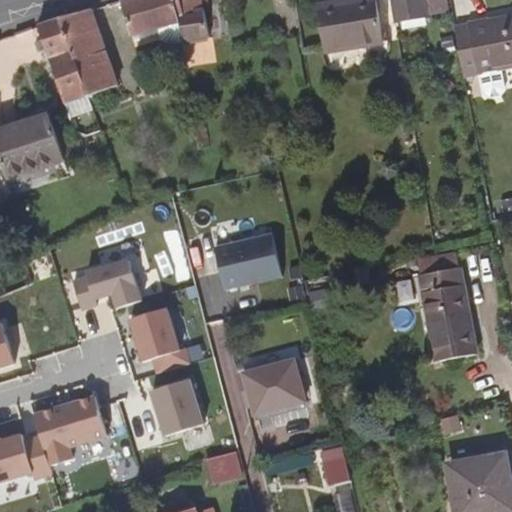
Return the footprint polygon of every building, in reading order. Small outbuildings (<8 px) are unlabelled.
[(127,0),(123,1),(133,36),(181,24),(185,42),(210,39),(207,16),(202,0),(127,0)] [(326,52),(385,43),(378,0),(355,0),(319,6),(326,52)] [(391,0),(396,22),(429,17),(425,0),(391,0)] [(454,13),(451,0),(425,0),(429,17),(454,13)] [(70,16),(61,19),(89,97),(120,85),(93,9),(70,16)] [(511,14),(456,25),(466,78),(511,68),(511,14)] [(61,19),(38,27),(66,106),(89,97),(61,19)] [(0,131),(0,153),(8,179),(56,164),(65,161),(51,116),(0,131)] [(422,164),(419,150),(387,155),(388,166),(405,164),(406,167),(422,164)] [(59,173),(56,164),(8,179),(11,188),(59,173)] [(216,248),(226,291),(284,277),(273,235),(216,248)] [(419,260),(422,275),(461,268),(457,252),(419,260)] [(146,300),(134,260),(91,273),(92,276),(77,281),(86,309),(101,304),(100,299),(117,293),(122,308),(146,300)] [(461,268),(422,275),(438,361),(477,353),(461,268)] [(183,351),(170,309),(133,320),(146,362),(155,359),(159,374),(193,363),(188,349),(183,351)] [(0,368),(16,364),(4,323),(0,324),(0,368)] [(238,373),(246,408),(253,407),(255,415),(306,403),(296,359),(238,373)] [(168,436),(206,425),(193,380),(154,391),(168,436)] [(110,436),(98,397),(37,415),(43,435),(53,466),(75,459),(72,448),(110,436)] [(55,473),(53,466),(43,435),(26,440),(24,434),(4,440),(4,438),(0,439),(0,483),(35,472),(37,479),(55,473)] [(215,484),(243,477),(237,454),(208,460),(215,484)] [(457,511),(511,511),(511,483),(506,454),(448,464),(457,511)] [(351,482),(345,457),(325,462),(330,487),(351,482)]
